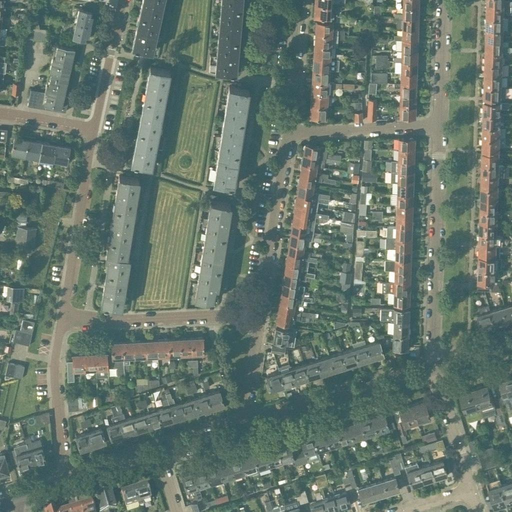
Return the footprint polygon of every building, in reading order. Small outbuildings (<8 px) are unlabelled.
[(142,0),(139,14),(159,19),(163,0),(142,0)] [(339,4),(314,2),(313,14),(320,15),(320,20),(333,21),(353,23),(354,17),(336,16),(337,11),(339,11),(339,4)] [(221,5),(218,37),(238,39),(241,7),(221,5)] [(396,16),(402,17),(418,17),(418,7),(403,6),(403,12),(394,12),(394,16),(396,16)] [(511,6),(487,6),(487,18),(501,18),(501,12),(511,12),(511,6)] [(91,15),(92,11),(80,8),(77,22),(92,26),(94,15),(91,15)] [(159,19),(139,14),(132,46),(152,50),(159,19)] [(402,28),(418,28),(418,17),(402,17),(396,16),(396,28),(402,28)] [(487,18),(487,29),(501,29),(508,30),(508,18),(501,18),(487,18)] [(333,21),(320,20),(316,20),(315,32),(339,34),(339,30),(333,29),(333,21)] [(89,36),(92,26),(77,22),(74,37),(86,39),(87,35),(89,36)] [(394,39),(402,39),(417,39),(418,28),(402,28),(402,34),(394,34),(394,39)] [(501,41),(501,29),(487,29),(486,40),(501,41)] [(339,34),(315,32),(314,44),(332,46),(332,39),(339,39),(339,34)] [(238,39),(218,37),(216,70),(236,72),(238,39)] [(417,51),(417,39),(402,39),(401,51),(417,51)] [(501,46),(501,41),(486,40),(486,52),(500,53),(510,53),(510,47),(501,46)] [(64,95),(70,68),(75,47),(56,43),(45,91),(41,106),(66,111),(69,96),(64,95)] [(331,58),(332,46),(314,44),(314,57),(331,58)] [(393,61),(401,62),(417,62),(417,51),(401,51),(401,56),(393,56),(393,61)] [(500,65),(500,53),(486,52),(486,64),(500,65)] [(340,59),(331,58),(314,57),(313,69),(330,70),(339,71),(340,59)] [(358,69),(366,70),(366,61),(359,60),(358,69)] [(416,73),(417,62),(401,62),(401,73),(416,73)] [(500,76),(500,65),(486,64),(485,75),(500,76)] [(144,98),(164,102),(170,70),(156,67),(156,66),(153,66),(150,66),(144,98)] [(329,82),(330,70),(313,69),(312,81),(329,82)] [(387,82),(387,72),(371,72),(371,82),(387,82)] [(416,83),(416,73),(401,73),(401,83),(416,83)] [(499,87),(500,76),(485,75),(485,87),(499,87)] [(329,82),(312,81),(311,93),(328,94),(328,93),(334,93),(337,85),(341,87),(342,82),(341,82),(334,82),(329,82)] [(416,95),(416,83),(401,83),(400,94),(416,95)] [(224,117),(244,121),(249,88),(247,88),(247,87),(244,87),(229,85),(224,117)] [(506,87),(499,87),(485,87),(485,98),(506,98),(506,87)] [(41,106),(45,91),(31,88),(28,104),(41,106)] [(328,106),(328,94),(311,93),(311,104),(328,106)] [(415,105),(416,95),(400,94),(400,105),(415,105)] [(144,98),(138,130),(158,134),(164,102),(144,98)] [(485,101),(484,113),(498,114),(499,108),(509,108),(509,101),(485,101)] [(327,118),(328,106),(311,104),(310,117),(327,118)] [(368,104),(367,119),(376,119),(376,104),(368,104)] [(415,117),(415,105),(400,105),(400,116),(415,117)] [(354,111),(354,120),(363,120),(362,106),(355,106),(356,111),(354,111)] [(498,114),(484,113),(484,125),(498,125),(504,126),(504,119),(503,118),(498,118),(498,114)] [(224,117),(219,150),(239,153),(244,121),(224,117)] [(498,138),(498,125),(484,125),(484,137),(498,138)] [(132,162),(134,163),(137,164),(137,163),(151,166),(158,134),(138,130),(132,162)] [(25,135),(25,138),(14,136),(11,153),(26,156),(29,136),(25,135)] [(34,136),(29,136),(26,156),(40,158),(43,141),(33,139),(34,136)] [(497,150),(498,138),(484,137),(483,149),(497,150)] [(399,138),(399,149),(414,149),(415,138),(399,138)] [(53,142),(43,141),(40,158),(54,160),(57,140),(53,139),(53,142)] [(71,145),(61,144),(62,141),(57,140),(54,160),(68,163),(71,145)] [(319,151),(320,145),(305,143),(303,153),(331,158),(331,153),(319,151)] [(414,160),(414,149),(399,149),(398,160),(414,160)] [(214,182),(228,184),(228,185),(231,185),(234,185),(239,153),(219,150),(214,182)] [(497,165),(497,153),(483,152),(482,164),(497,165)] [(323,167),(324,161),(340,163),(341,159),(331,158),(303,153),(301,163),(317,166),(323,167)] [(349,153),(348,159),(358,161),(359,154),(349,153)] [(371,168),(371,160),(363,159),(363,168),(371,168)] [(413,171),(414,160),(398,160),(391,159),(391,170),(398,171),(413,171)] [(347,171),(358,172),(359,162),(349,161),(347,171)] [(317,166),(301,163),(300,173),(327,177),(328,173),(316,171),(317,166)] [(505,165),(497,165),(482,164),(482,176),(496,176),(503,176),(504,176),(505,165)] [(372,170),(362,170),(362,180),(371,180),(372,170)] [(390,181),(397,181),(413,182),(413,171),(398,171),(391,170),(390,181)] [(327,177),(300,173),(298,183),(313,185),(314,180),(334,183),(334,179),(327,177)] [(119,175),(113,214),(133,217),(139,178),(119,175)] [(496,176),(482,176),(482,187),(496,188),(503,188),(503,176),(496,176)] [(50,179),(50,180),(49,185),(63,188),(64,182),(50,179)] [(397,193),(413,193),(413,182),(397,181),(397,193)] [(298,183),(297,193),(324,197),(329,198),(330,194),(313,191),(313,185),(298,183)] [(496,199),(496,188),(482,187),(482,199),(496,199)] [(297,193),(295,203),(310,205),(317,206),(318,201),(328,202),(329,198),(324,197),(297,193)] [(412,204),(413,193),(397,193),(397,204),(412,204)] [(51,228),(54,214),(56,214),(60,200),(46,197),(43,210),(41,210),(38,225),(51,228)] [(495,211),(496,199),(482,199),(481,210),(495,211)] [(205,233),(225,236),(231,203),(211,200),(205,233)] [(317,206),(310,205),(295,203),(294,212),(321,217),(328,218),(329,214),(316,212),(317,206)] [(396,215),(412,215),(412,204),(397,204),(396,215)] [(495,222),(495,211),(481,210),(481,222),(495,222)] [(36,227),(37,213),(17,211),(16,225),(17,225),(24,226),(34,227),(36,227)] [(334,219),(328,218),(321,217),(294,212),(292,222),(307,225),(308,219),(327,222),(327,224),(333,225),(334,219)] [(113,214),(106,253),(126,256),(133,217),(113,214)] [(412,226),(412,215),(396,215),(396,226),(412,226)] [(353,231),(354,221),(346,220),(345,230),(353,231)] [(307,225),(292,222),(290,232),(318,237),(319,232),(306,230),(307,225)] [(495,234),(495,222),(481,222),(481,233),(495,234)] [(15,245),(34,247),(36,227),(34,227),(24,226),(17,225),(15,245)] [(411,237),(412,226),(396,226),(388,225),(387,237),(411,237)] [(321,237),(318,237),(290,232),(289,242),(304,245),(310,246),(311,240),(321,242),(321,237)] [(205,233),(200,265),(220,268),(225,236),(205,233)] [(502,234),(495,234),(481,233),(480,245),(494,245),(502,246),(502,234)] [(411,248),(411,237),(387,237),(386,248),(387,248),(411,248)] [(304,245),(289,242),(287,252),(315,256),(317,257),(321,257),(322,253),(303,250),(304,245)] [(494,257),(494,245),(480,245),(480,256),(494,257)] [(410,259),(411,248),(387,248),(387,258),(410,259)] [(287,252),(286,262),(301,264),(308,265),(308,260),(317,261),(317,257),(315,256),(287,252)] [(108,258),(105,279),(125,282),(129,256),(126,256),(106,253),(106,258),(108,258)] [(502,257),(494,257),(480,256),(480,268),(494,268),(501,268),(502,257)] [(410,270),(410,259),(387,258),(386,258),(386,270),(394,270),(410,270)] [(355,269),(362,269),(363,261),(356,260),(355,269)] [(286,262),(284,272),(312,276),(314,277),(315,272),(307,271),(308,265),(301,264),(286,262)] [(349,272),(351,263),(343,262),(342,271),(349,272)] [(220,268),(200,265),(195,297),(212,300),(214,286),(217,287),(220,268)] [(493,281),(494,268),(480,268),(479,281),(493,281)] [(362,278),(362,269),(355,269),(354,277),(362,278)] [(389,280),(410,281),(410,270),(394,270),(394,278),(389,278),(389,280)] [(351,273),(349,272),(341,271),(339,281),(350,282),(351,273)] [(312,276),(284,272),(282,282),(298,284),(299,279),(311,281),(312,276)] [(121,307),(125,282),(105,279),(101,304),(121,307)] [(409,292),(410,281),(389,280),(389,281),(383,281),(383,285),(387,285),(387,291),(394,292),(409,292)] [(349,292),(350,283),(342,281),(341,291),(349,292)] [(282,282),(281,291),(308,296),(309,292),(304,291),(304,285),(298,284),(282,282)] [(362,283),(354,282),(353,291),(361,291),(362,283)] [(23,295),(23,287),(8,285),(8,290),(23,295)] [(312,297),(308,296),(281,291),(279,301),(294,304),(301,305),(302,299),(311,301),(312,297)] [(394,292),(393,303),(409,304),(409,292),(394,292)] [(294,304),(279,301),(278,311),(305,316),(314,317),(318,318),(318,314),(294,310),(294,304)] [(511,303),(503,307),(508,321),(511,319),(511,303)] [(482,329),(495,325),(491,310),(489,304),(479,307),(481,314),(478,314),(482,329)] [(361,307),(353,307),(352,315),(360,316),(361,307)] [(391,321),(393,321),(408,321),(409,308),(394,307),(380,307),(380,319),(391,319),(391,321)] [(495,325),(508,321),(503,307),(491,310),(495,325)] [(314,317),(305,316),(278,311),(276,321),(291,324),(292,318),(313,321),(314,317)] [(19,329),(23,330),(32,332),(35,321),(22,318),(19,329)] [(408,334),(408,321),(393,321),(393,334),(408,334)] [(276,327),(273,340),(287,343),(287,344),(294,345),(297,327),(281,325),(280,327),(276,327)] [(13,341),(20,343),(23,330),(19,329),(16,328),(13,341)] [(23,330),(20,343),(29,345),(32,332),(23,330)] [(408,347),(408,334),(393,334),(393,347),(408,347)] [(203,336),(191,337),(192,353),(204,353),(203,336)] [(181,354),(192,353),(191,337),(180,338),(181,354)] [(158,355),(169,355),(168,338),(157,339),(158,355)] [(180,338),(168,338),(169,355),(181,354),(180,338)] [(151,356),(158,355),(157,339),(145,340),(146,356),(147,362),(151,362),(151,356)] [(134,340),(122,341),(123,357),(135,356),(134,340)] [(135,356),(146,356),(145,340),(134,340),(135,356)] [(379,340),(367,344),(371,358),(384,354),(379,340)] [(124,375),(123,357),(122,341),(111,342),(111,352),(107,352),(108,362),(112,362),(112,366),(117,367),(117,375),(124,375)] [(371,358),(367,344),(354,348),(359,362),(371,358)] [(283,354),(285,347),(272,345),(271,352),(283,354)] [(346,366),(359,362),(354,348),(342,352),(346,366)] [(85,369),(96,369),(95,352),(84,353),(85,369)] [(107,352),(95,352),(96,369),(96,377),(108,377),(108,362),(107,352)] [(346,366),(342,352),(329,356),(334,370),(346,366)] [(85,369),(84,353),(72,354),(73,370),(85,369)] [(322,374),(334,370),(329,356),(317,360),(322,374)] [(309,378),(322,374),(317,360),(304,364),(309,378)] [(5,374),(12,376),(15,363),(8,362),(5,374)] [(15,363),(12,376),(21,378),(24,365),(15,363)] [(297,382),(309,378),(304,364),(292,367),(297,382)] [(284,386),(297,382),(292,367),(279,371),(284,386)] [(272,390),(284,386),(279,371),(267,375),(272,390)] [(164,384),(170,381),(169,376),(162,378),(164,384)] [(511,415),(511,384),(510,378),(500,381),(504,396),(508,395),(510,400),(505,402),(510,416),(511,415)] [(147,379),(147,383),(148,388),(159,385),(159,379),(147,379)] [(147,383),(137,383),(137,392),(148,388),(147,383)] [(492,410),(496,412),(497,413),(496,409),(488,384),(476,388),(484,417),(487,412),(492,410)] [(470,418),(477,416),(480,418),(484,417),(476,388),(460,393),(468,422),(470,418)] [(219,389),(206,393),(211,408),(217,406),(218,410),(225,407),(219,389)] [(210,408),(211,408),(206,393),(194,397),(199,412),(205,410),(205,412),(210,410),(210,408)] [(78,395),(67,396),(68,410),(79,410),(78,395)] [(174,419),(186,415),(182,401),(175,403),(173,397),(172,398),(167,399),(174,419)] [(186,415),(199,412),(194,397),(182,401),(186,415)] [(157,409),(162,423),(174,419),(167,399),(163,400),(161,401),(163,407),(157,409)] [(411,404),(417,422),(430,418),(424,400),(411,404)] [(113,416),(118,414),(115,404),(110,405),(113,416)] [(398,408),(402,420),(397,422),(403,443),(407,441),(405,434),(407,433),(404,426),(417,422),(411,404),(398,408)] [(496,409),(497,413),(496,412),(499,424),(506,422),(501,407),(496,409)] [(155,425),(156,428),(162,426),(162,423),(157,409),(144,413),(149,427),(155,425)] [(118,414),(124,435),(137,431),(132,417),(125,419),(123,412),(122,413),(118,414)] [(137,431),(149,427),(144,413),(132,417),(137,431)] [(384,413),(372,416),(377,432),(389,428),(384,413)] [(124,435),(118,414),(113,416),(111,416),(113,423),(107,425),(112,439),(124,435)] [(365,436),(377,432),(372,416),(360,420),(365,436)] [(353,439),(365,436),(360,420),(348,424),(353,439)] [(341,443),(353,439),(348,424),(336,427),(340,440),(341,443)] [(340,440),(336,427),(324,431),(327,440),(329,447),(341,443),(340,440)] [(89,432),(93,446),(106,442),(101,428),(89,432)] [(327,440),(324,431),(313,435),(317,450),(318,450),(329,447),(327,440)] [(93,446),(89,432),(76,436),(80,450),(93,446)] [(421,435),(423,442),(436,438),(434,432),(421,435)] [(314,440),(313,435),(300,438),(304,450),(298,451),(302,463),(320,458),(317,450),(314,440)] [(27,444),(29,450),(33,464),(46,460),(39,438),(31,441),(32,443),(27,444)] [(435,441),(425,444),(427,450),(437,447),(435,441)] [(289,442),(277,446),(282,461),(293,458),(296,465),(302,463),(298,451),(293,453),(289,442)] [(270,465),(282,461),(277,446),(265,449),(270,465)] [(478,451),(480,457),(495,453),(493,447),(478,451)] [(258,469),(270,465),(265,449),(253,453),(258,469)] [(21,468),(33,464),(29,450),(16,454),(21,468)] [(0,476),(5,475),(5,473),(10,471),(4,451),(0,452),(0,476)] [(398,464),(398,465),(399,469),(405,467),(400,452),(394,453),(396,458),(398,464)] [(246,472),(258,469),(253,453),(241,456),(246,472)] [(482,463),(497,459),(495,453),(480,457),(482,463)] [(234,476),(246,472),(241,456),(229,460),(234,476)] [(483,469),(499,464),(497,459),(482,463),(483,469)] [(222,479),(234,476),(229,460),(218,464),(222,479)] [(430,464),(435,479),(448,475),(443,460),(431,463),(430,464)] [(411,486),(423,483),(418,467),(416,462),(404,466),(411,486)] [(210,483),(222,479),(218,464),(206,467),(210,483)] [(400,472),(399,469),(398,465),(398,464),(392,466),(394,474),(400,472)] [(435,479),(430,464),(419,467),(418,467),(423,483),(435,479)] [(199,487),(210,483),(206,467),(194,471),(199,487)] [(358,487),(358,485),(356,485),(351,468),(347,470),(351,484),(352,487),(355,498),(361,496),(362,501),(375,497),(371,484),(358,487)] [(202,500),(203,500),(199,487),(194,471),(182,475),(187,490),(193,489),(197,501),(202,500)] [(322,498),(326,511),(339,508),(335,495),(326,497),(322,486),(329,484),(325,472),(315,475),(319,487),(320,490),(322,498)] [(395,476),(383,480),(387,493),(399,489),(395,476)] [(495,508),(508,504),(502,485),(500,478),(487,482),(495,508)] [(375,497),(387,493),(383,480),(371,484),(375,497)] [(508,504),(511,502),(511,481),(502,485),(508,504)] [(351,504),(350,500),(355,498),(352,487),(351,484),(345,486),(346,489),(347,491),(335,495),(339,508),(351,504)] [(146,486),(133,490),(138,504),(139,507),(144,505),(143,502),(151,500),(146,486)] [(300,491),(301,494),(303,502),(308,500),(305,489),(300,491)] [(138,504),(133,490),(121,493),(125,508),(138,504)] [(312,511),(326,511),(322,498),(320,490),(315,492),(317,500),(310,502),(312,511)] [(112,491),(103,494),(107,511),(114,511),(117,510),(112,491)] [(107,511),(103,494),(94,496),(98,511),(107,511)] [(205,506),(203,502),(203,500),(202,500),(197,501),(191,503),(193,510),(205,506)] [(93,511),(91,503),(79,506),(80,511),(93,511)]
